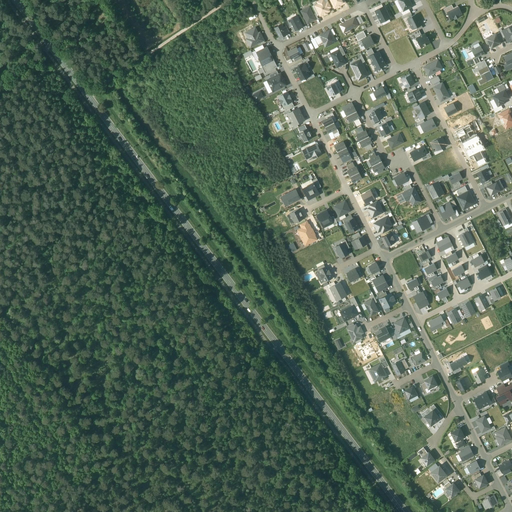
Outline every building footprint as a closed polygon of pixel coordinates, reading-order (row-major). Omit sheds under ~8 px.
[(315,5),(320,15),(329,11),(327,8),(324,1),(323,0),(320,0),(318,2),(319,4),(315,5)] [(330,0),(335,8),(344,4),(341,0),(330,0)] [(397,0),(402,10),(408,7),(412,6),(408,0),(397,0)] [(448,12),(454,9),(453,7),(451,4),(444,8),(446,13),(448,12)] [(375,11),(378,16),(387,12),(384,6),(375,11)] [(301,11),(307,23),(315,19),(313,14),(309,7),(301,11)] [(454,9),(448,12),(451,19),(454,17),(455,18),(459,16),(458,15),(461,13),(458,7),(454,9)] [(378,16),(381,22),(390,18),(387,12),(378,16)] [(416,14),(407,18),(411,25),(410,26),(412,28),(413,29),(416,27),(422,25),(416,14)] [(360,16),(355,19),(358,25),(363,22),(360,16)] [(298,18),(289,22),(293,31),(302,27),(298,18)] [(355,19),(354,18),(342,24),(345,31),(358,25),(355,19)] [(275,28),(280,38),(287,35),(286,33),(283,28),(282,25),(275,28)] [(511,25),(502,30),(505,36),(508,41),(511,39),(511,25)] [(260,32),(258,33),(256,27),(245,33),(248,38),(246,39),(250,47),(264,40),(260,32)] [(324,43),(326,47),(336,41),(330,29),(320,35),(324,43)] [(416,38),(422,35),(419,30),(411,34),(413,39),(416,38)] [(361,39),(366,37),(363,31),(355,35),(358,41),(361,39)] [(501,43),(500,41),(496,34),(496,32),(485,38),(491,48),(501,43)] [(422,35),(416,38),(421,48),(431,43),(426,33),(422,35)] [(318,46),(324,43),(320,35),(314,38),(318,46)] [(361,39),(365,49),(375,44),(370,35),(366,37),(361,39)] [(307,52),(312,49),(308,42),(303,45),(307,52)] [(471,49),(475,57),(478,56),(484,53),(480,45),(479,45),(474,48),(471,49)] [(258,58),(261,66),(272,60),(270,55),(271,54),(268,47),(256,52),(255,50),(252,52),(255,59),(258,58)] [(302,58),(296,47),(287,51),(291,59),(293,58),(295,61),(302,58)] [(339,50),(331,54),(337,67),(345,63),(342,56),(339,50)] [(373,63),(382,59),(378,52),(374,54),(369,56),(373,63)] [(382,59),(373,63),(376,70),(381,67),(385,65),(382,59)] [(276,68),(272,60),(261,66),(265,73),(276,68)] [(362,63),(360,60),(351,64),(359,80),(368,75),(362,63)] [(438,60),(424,67),(428,76),(442,69),(438,60)] [(478,70),(487,66),(484,60),(480,62),(476,64),(478,66),(472,69),(474,72),(478,70)] [(295,68),(301,80),(307,77),(309,76),(305,69),(310,67),(307,61),(303,64),(295,68)] [(487,66),(478,70),(482,78),(478,80),(480,84),(490,79),(488,75),(491,74),(487,66)] [(268,80),(273,91),(286,85),(281,73),(279,74),(271,78),(268,80)] [(410,75),(401,79),(405,88),(414,83),(410,75)] [(430,79),(432,84),(439,80),(437,76),(430,79)] [(339,91),(342,89),(337,79),(334,81),(339,91)] [(330,93),(331,96),(339,92),(334,83),(327,87),(330,93)] [(449,97),(442,83),(440,83),(435,86),(434,87),(441,101),(447,98),(449,97)] [(496,87),(499,92),(491,95),(497,106),(501,104),(505,102),(504,99),(509,96),(506,90),(505,88),(503,84),(503,83),(496,87)] [(383,87),(373,92),(377,99),(386,95),(383,87)] [(410,99),(411,102),(421,97),(420,94),(419,91),(417,89),(416,89),(408,93),(407,94),(409,96),(408,97),(409,99),(410,99)] [(252,95),(255,101),(263,97),(260,91),(252,95)] [(287,92),(279,97),(280,100),(281,103),(282,103),(283,106),(292,101),(290,98),(291,98),(289,95),(287,92)] [(446,102),(448,106),(453,103),(456,102),(454,98),(448,100),(446,102)] [(294,107),(292,101),(283,106),(286,111),(289,109),(294,107)] [(424,116),(429,113),(424,102),(414,107),(420,118),(424,116)] [(444,108),(448,116),(457,111),(453,103),(448,106),(444,108)] [(344,110),(347,117),(357,112),(353,105),(344,110)] [(370,113),(374,122),(383,118),(378,108),(370,113)] [(498,114),(505,128),(511,124),(511,113),(509,108),(498,114)] [(295,110),(291,112),(288,114),(294,126),(297,124),(301,122),(301,121),(304,120),(298,109),(295,110)] [(357,112),(347,117),(350,122),(353,121),(358,118),(360,117),(357,112)] [(322,121),(325,127),(334,123),(331,117),(322,121)] [(358,118),(353,121),(356,126),(361,124),(358,118)] [(432,118),(424,122),(420,124),(420,125),(424,132),(436,126),(432,118)] [(334,123),(325,127),(328,133),(332,131),(337,129),(334,123)] [(377,127),(382,136),(390,131),(386,123),(377,127)] [(468,124),(455,130),(468,157),(472,155),(478,166),(486,162),(480,151),(484,149),(476,134),(471,136),(469,131),(472,130),(468,124)] [(307,129),(300,132),(304,141),(311,138),(307,129)] [(356,135),(359,141),(369,136),(366,130),(356,135)] [(391,149),(404,142),(399,133),(392,136),(386,139),(387,141),(389,144),(388,144),(389,146),(390,146),(391,149)] [(369,136),(359,141),(362,147),(372,142),(369,136)] [(437,150),(446,146),(442,137),(433,141),(437,150)] [(335,146),(338,152),(346,147),(343,142),(335,146)] [(312,156),(313,158),(321,154),(316,144),(311,147),(303,150),(307,158),(312,156)] [(346,147),(338,152),(341,158),(349,153),(346,147)] [(410,153),(414,161),(421,157),(425,155),(421,147),(410,153)] [(349,153),(341,158),(343,162),(351,157),(349,153)] [(369,160),(372,166),(381,161),(378,155),(376,156),(371,159),(369,160)] [(381,161),(372,166),(375,172),(377,171),(382,168),(384,167),(381,161)] [(347,171),(350,177),(359,172),(356,166),(355,167),(349,170),(347,171)] [(477,173),(482,182),(490,178),(485,169),(481,171),(477,173)] [(359,172),(350,177),(353,183),(362,178),(359,172)] [(462,179),(459,172),(449,177),(450,179),(452,184),(459,181),(462,179)] [(404,173),(394,178),(398,185),(408,180),(404,173)] [(313,183),(316,189),(321,186),(317,178),(312,181),(313,183)] [(492,183),(484,187),(489,196),(504,189),(499,180),(492,183)] [(433,198),(443,193),(438,182),(435,183),(428,187),(433,198)] [(313,183),(303,188),(306,196),(308,200),(319,194),(316,189),(313,183)] [(459,195),(468,191),(465,186),(457,190),(459,195)] [(405,192),(402,193),(406,201),(409,199),(413,205),(420,201),(413,188),(412,188),(405,192)] [(286,205),(300,199),(295,189),(283,195),(286,201),(285,201),(286,205)] [(361,195),(365,203),(374,198),(370,191),(361,195)] [(475,203),(469,191),(468,191),(459,195),(457,196),(463,209),(475,203)] [(406,201),(402,193),(397,196),(400,204),(406,201)] [(345,201),(334,207),(339,217),(344,214),(350,211),(345,201)] [(383,212),(378,203),(370,207),(368,208),(372,217),(383,212)] [(444,219),(455,214),(452,208),(450,205),(445,207),(444,205),(438,208),(444,219)] [(511,220),(511,218),(506,208),(497,213),(503,226),(508,223),(509,225),(511,222),(511,220)] [(295,223),(303,219),(298,209),(290,213),(295,223)] [(326,210),(317,215),(324,227),(333,223),(330,218),(326,210)] [(430,225),(429,223),(425,215),(412,222),(417,232),(430,226),(430,225)] [(378,232),(381,230),(389,227),(391,225),(387,217),(374,223),(378,232)] [(352,218),(345,222),(350,232),(359,228),(353,218),(352,218)] [(297,230),(305,245),(316,240),(307,220),(299,224),(301,228),(297,230)] [(469,231),(467,227),(463,229),(465,232),(459,235),(465,246),(473,242),(467,231),(469,231)] [(337,240),(344,236),(341,230),(334,233),(337,240)] [(390,233),(382,237),(387,246),(395,242),(393,239),(394,239),(392,236),(390,233)] [(355,240),(359,248),(367,244),(363,236),(355,240)] [(448,237),(436,243),(441,251),(450,246),(452,245),(448,237)] [(346,249),(343,242),(335,246),(336,250),(339,256),(340,256),(341,258),(349,254),(346,249)] [(425,252),(418,255),(422,261),(424,260),(425,264),(429,262),(427,259),(431,256),(428,250),(425,252)] [(446,257),(449,263),(451,262),(453,266),(455,265),(453,261),(458,259),(455,252),(452,254),(446,257)] [(481,255),(471,260),(475,267),(480,264),(484,262),(481,255)] [(511,260),(510,257),(504,260),(505,262),(501,264),(502,266),(506,265),(508,270),(511,267),(511,260)] [(379,270),(380,270),(376,263),(368,267),(372,274),(374,273),(379,270)] [(429,265),(424,268),(427,274),(429,273),(433,272),(437,269),(434,263),(429,265)] [(452,270),(455,276),(457,275),(459,278),(461,277),(459,274),(464,271),(461,265),(452,270)] [(328,270),(326,266),(319,270),(321,274),(320,274),(322,278),(323,277),(325,281),(332,277),(330,273),(329,270),(328,270)] [(479,271),(477,272),(481,279),(485,277),(491,275),(487,267),(479,271)] [(355,268),(346,273),(350,282),(360,278),(355,268)] [(376,279),(373,280),(379,292),(382,290),(388,287),(383,275),(376,279)] [(437,277),(431,280),(434,286),(436,285),(438,289),(440,288),(438,284),(443,281),(440,275),(437,277)] [(458,282),(461,289),(463,288),(465,291),(467,290),(465,287),(471,284),(467,277),(458,282)] [(416,278),(407,283),(410,289),(415,287),(417,290),(419,289),(417,285),(419,284),(416,278)] [(336,300),(346,295),(340,282),(335,284),(330,287),(336,300)] [(446,288),(437,293),(440,299),(442,298),(445,296),(449,294),(446,288)] [(496,288),(489,291),(492,296),(493,298),(494,301),(500,297),(496,288)] [(421,292),(419,289),(417,290),(418,294),(413,296),(416,302),(426,298),(423,291),(421,292)] [(379,299),(384,308),(395,302),(394,300),(395,299),(393,296),(392,296),(391,294),(387,295),(379,299)] [(489,306),(488,305),(484,297),(483,294),(475,299),(476,302),(477,302),(479,305),(478,305),(480,310),(489,306)] [(354,297),(349,300),(350,303),(352,302),(353,304),(354,307),(358,305),(354,297)] [(426,310),(429,308),(427,305),(429,304),(426,298),(416,302),(420,309),(425,306),(426,310)] [(364,303),(370,315),(378,311),(372,299),(364,303)] [(471,305),(469,301),(462,305),(464,308),(462,309),(465,315),(467,317),(474,313),(470,305),(471,305)] [(354,307),(353,304),(351,306),(350,304),(341,308),(342,310),(339,311),(344,321),(358,314),(354,307)] [(454,309),(447,312),(449,316),(450,315),(454,324),(461,320),(460,316),(457,311),(456,312),(454,309)] [(443,320),(441,316),(429,322),(431,326),(430,327),(432,331),(446,324),(444,320),(443,320)] [(399,333),(409,328),(404,318),(394,323),(396,327),(399,333)] [(346,328),(353,342),(363,337),(361,334),(364,332),(360,325),(357,327),(356,323),(346,328)] [(390,336),(386,327),(375,332),(380,341),(390,336)] [(399,333),(396,327),(392,329),(397,337),(400,335),(399,333)] [(403,350),(401,346),(392,350),(394,354),(403,350)] [(412,357),(416,365),(425,360),(421,353),(412,357)] [(380,363),(383,368),(388,365),(385,357),(379,360),(380,363)] [(450,364),(453,371),(460,367),(467,363),(464,357),(450,364)] [(404,359),(399,362),(403,370),(408,367),(404,359)] [(403,370),(399,362),(392,365),(397,374),(404,371),(403,370)] [(383,368),(380,363),(371,368),(373,373),(370,374),(373,378),(375,377),(377,381),(387,376),(383,368)] [(502,369),(497,371),(502,380),(511,376),(507,366),(502,369)] [(480,370),(479,369),(473,373),(477,382),(484,379),(482,375),(480,370)] [(432,376),(424,381),(429,390),(437,386),(432,376)] [(463,379),(463,378),(456,381),(461,391),(468,388),(467,386),(463,379)] [(430,391),(425,382),(420,385),(424,394),(430,391)] [(511,383),(505,388),(507,391),(500,395),(496,396),(501,404),(509,400),(511,405),(511,383)] [(496,388),(500,395),(507,391),(505,388),(503,384),(496,388)] [(413,386),(404,390),(406,392),(408,398),(409,398),(417,394),(413,386)] [(474,399),(479,408),(490,403),(491,402),(488,396),(486,393),(474,399)] [(490,403),(491,405),(496,402),(492,394),(488,396),(491,402),(490,403)] [(433,410),(436,414),(439,412),(434,405),(430,407),(433,410)] [(428,422),(431,425),(439,419),(436,414),(433,410),(424,417),(428,422)] [(511,419),(509,415),(509,413),(503,416),(507,424),(511,421),(511,419)] [(490,429),(484,417),(476,421),(481,433),(486,430),(490,429)] [(494,433),(500,445),(511,440),(506,430),(505,427),(494,433)] [(451,432),(455,441),(464,437),(460,428),(451,432)] [(423,448),(418,452),(422,457),(428,453),(423,448)] [(462,452),(459,453),(463,461),(474,455),(470,448),(469,448),(462,452)] [(422,457),(421,458),(427,465),(434,460),(429,452),(428,453),(422,457)] [(511,465),(509,460),(499,466),(502,472),(503,472),(510,469),(511,467),(511,465)] [(467,466),(471,473),(478,469),(480,468),(476,462),(472,464),(471,463),(468,465),(468,466),(467,466)] [(439,466),(431,472),(438,481),(446,475),(439,466)] [(481,476),(475,479),(479,487),(487,483),(483,475),(481,476)] [(446,488),(451,496),(458,490),(453,483),(446,488)] [(486,500),(484,501),(485,502),(483,503),(484,506),(488,504),(489,506),(493,504),(492,502),(496,500),(493,496),(490,498),(486,500)]
